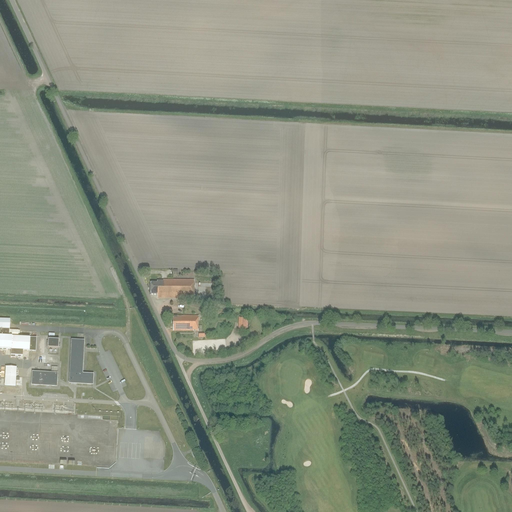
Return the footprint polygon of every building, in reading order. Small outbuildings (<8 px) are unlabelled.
[(194,298),(194,280),(163,280),(163,281),(157,281),(157,283),(150,283),(150,295),(157,295),(157,298),(194,298)] [(198,331),(198,316),(181,316),(172,316),(173,331),(198,331)] [(240,316),(240,328),(250,328),(250,316),(240,316)] [(10,330),(10,320),(0,319),(0,349),(12,350),(12,352),(15,352),(15,350),(36,351),(37,338),(30,338),(30,337),(18,336),(18,331),(10,330)] [(59,348),(59,340),(49,339),(48,347),(59,348)] [(83,373),(85,340),(72,340),(70,383),(93,384),(94,373),(83,373)] [(16,386),(17,367),(6,367),(5,386),(16,386)] [(57,387),(58,373),(32,372),(32,385),(57,387)] [(233,438),(233,454),(255,455),(255,438),(233,438)]
